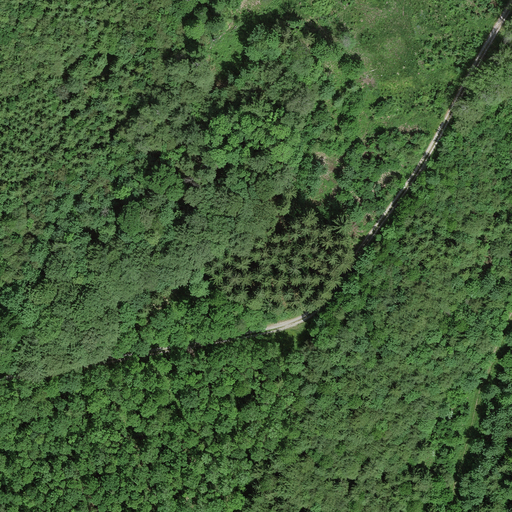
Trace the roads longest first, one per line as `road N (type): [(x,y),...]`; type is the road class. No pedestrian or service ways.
road 1 (track): [(511,12),(337,290),(308,316),(0,380)]
road 2 (track): [(232,511),(297,388),(308,316)]
road 3 (track): [(446,511),(491,354),(511,313)]
